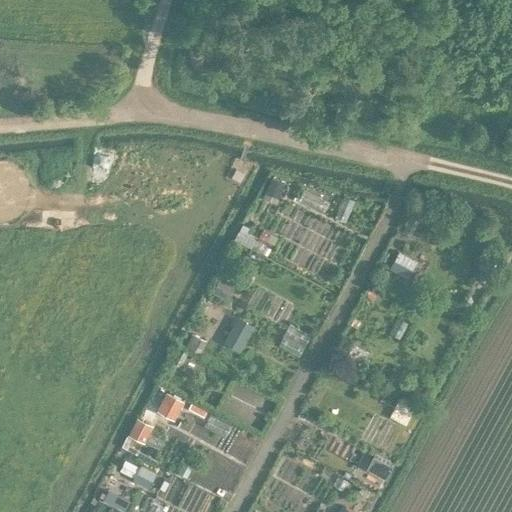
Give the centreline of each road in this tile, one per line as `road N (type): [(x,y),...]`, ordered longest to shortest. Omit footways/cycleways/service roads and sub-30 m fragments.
road 1 (track): [(399,158),(389,218),(234,511)]
road 2 (unclassified): [(140,113),(427,163)]
road 3 (unclassified): [(0,123),(140,113)]
